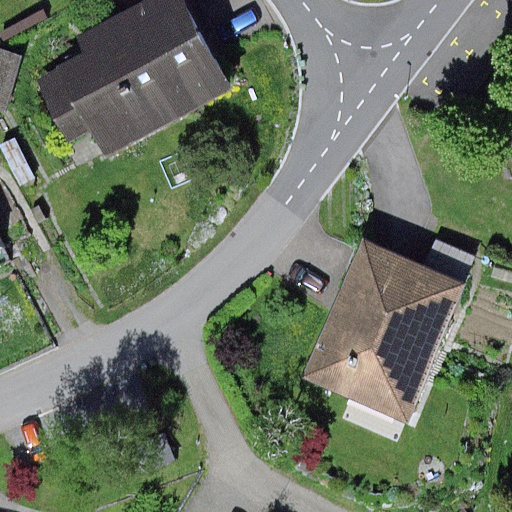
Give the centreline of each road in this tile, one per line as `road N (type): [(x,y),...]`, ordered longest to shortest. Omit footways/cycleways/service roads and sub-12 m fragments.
road 1 (residential): [(170,317),(283,222),(382,84)]
road 2 (residential): [(318,511),(237,461),(170,317)]
road 3 (residential): [(0,409),(110,358),(170,317)]
